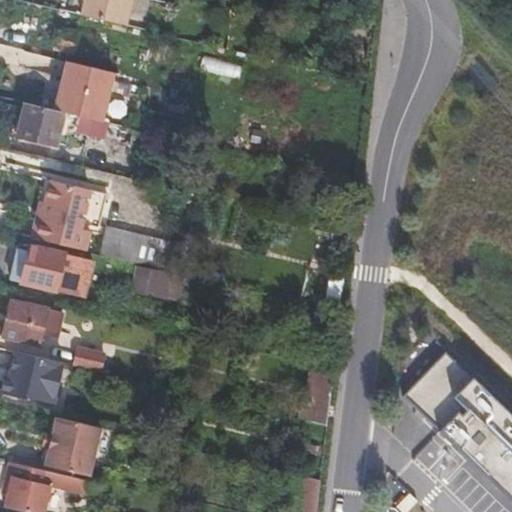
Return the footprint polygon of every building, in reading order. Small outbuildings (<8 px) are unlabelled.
[(133,0),(86,0),(83,13),(128,24),(133,0)] [(153,0),(153,1),(181,9),(183,0),(153,0)] [(60,27),(54,47),(93,57),(98,36),(94,35),(95,26),(79,22),(77,31),(60,27)] [(53,104),(104,119),(118,72),(68,57),(53,104)] [(27,102),(19,135),(56,144),(60,126),(64,111),(27,102)] [(64,111),(60,126),(78,131),(82,115),(64,111)] [(78,131),(131,143),(135,128),(82,115),(78,131)] [(37,217),(32,239),(85,251),(90,230),(82,228),(91,189),(51,178),(42,218),(37,217)] [(107,229),(101,255),(176,274),(183,246),(107,229)] [(27,244),(24,253),(18,252),(12,278),(83,294),(92,260),(27,244)] [(136,267),(131,290),(160,296),(165,275),(136,267)] [(165,275),(160,296),(182,302),(187,280),(165,275)] [(334,275),(330,308),(342,310),(346,277),(334,275)] [(12,301),(4,335),(40,344),(44,326),(48,310),(12,301)] [(62,313),(48,310),(44,326),(58,330),(62,313)] [(134,327),(130,347),(143,350),(148,330),(134,327)] [(79,350),(76,365),(100,371),(104,356),(79,350)] [(18,351),(12,375),(8,375),(4,392),(57,405),(66,362),(18,351)] [(511,511),(511,421),(451,365),(403,409),(433,438),(510,511),(511,511)] [(100,383),(132,391),(134,382),(101,374),(100,383)] [(329,421),(330,394),(302,393),(301,420),(329,421)] [(49,447),(45,464),(55,466),(89,475),(102,427),(57,416),(55,425),(83,432),(81,441),(49,433),(49,430),(47,430),(44,445),(49,447)] [(49,433),(81,441),(83,432),(55,425),(53,431),(49,430),(49,433)] [(133,439),(123,478),(142,483),(145,472),(160,476),(164,460),(149,456),(152,444),(133,439)] [(13,475),(9,491),(5,506),(30,511),(44,511),(49,487),(88,495),(94,476),(89,475),(55,466),(54,470),(10,459),(7,474),(13,475)] [(7,474),(3,489),(9,491),(13,475),(7,474)] [(301,476),(296,511),(316,511),(321,481),(301,476)]
